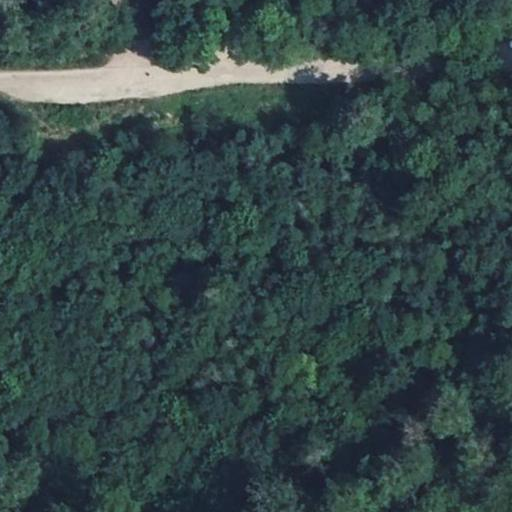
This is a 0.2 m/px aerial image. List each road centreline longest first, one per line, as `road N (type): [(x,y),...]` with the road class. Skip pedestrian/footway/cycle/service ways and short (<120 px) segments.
road 1 (track): [(511,65),(223,73)]
road 2 (track): [(165,74),(0,82)]
